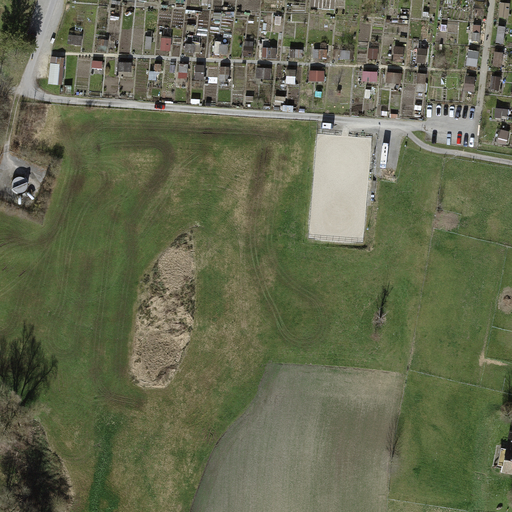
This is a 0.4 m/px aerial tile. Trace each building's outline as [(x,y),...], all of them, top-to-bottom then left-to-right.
[(485,2),(476,2),(475,10),(474,16),(484,17),(485,2)] [(510,4),(500,3),(499,17),(508,18),(509,18),(510,10),(510,4)] [(481,26),(473,26),(473,30),(472,42),(480,42),(481,26)] [(506,27),(499,26),(496,44),(504,45),(506,27)] [(153,32),(145,31),(144,37),(146,37),(145,50),(151,50),(152,44),(155,44),(155,36),(153,36),(153,32)] [(76,36),(68,35),(67,45),(81,46),(82,37),(76,36)] [(166,37),(161,37),(160,51),(171,52),(172,38),(166,37)] [(219,42),(215,42),(214,54),(228,55),(228,45),(221,45),(221,42),(219,42)] [(254,42),(246,42),(246,47),(244,47),(243,57),(253,57),(254,42)] [(196,45),(185,44),(185,53),(195,54),(200,54),(201,45),(196,45)] [(405,47),(395,47),(393,58),(393,62),(403,63),(405,47)] [(276,49),(262,49),(262,56),(262,58),(276,58),(276,49)] [(379,50),(369,49),(368,55),(368,59),(378,60),(379,50)] [(419,49),(418,49),(417,63),(426,64),(427,50),(419,49)] [(296,50),(290,50),(289,58),(303,59),(303,50),(296,50)] [(328,50),(313,50),(313,59),(327,59),(328,50)] [(354,52),(340,51),(340,52),(340,60),(354,60),(354,52)] [(479,53),(469,51),(467,66),(477,68),(479,53)] [(504,53),(495,53),(493,67),(502,68),(503,63),(504,53)] [(64,59),(50,57),(48,85),(62,86),(63,81),(64,59)] [(102,62),(92,61),(92,69),(96,69),(102,69),(102,62)] [(132,63),(117,63),(117,72),(132,73),(132,63)] [(161,65),(155,64),(155,68),(151,68),(150,71),(149,71),(149,81),(161,82),(162,72),(161,72),(161,65)] [(188,65),(179,64),(178,74),(178,79),(187,80),(188,65)] [(200,66),(195,65),(195,80),(204,81),(205,66),(200,66)] [(222,67),(220,67),(220,82),(230,82),(230,68),(222,67)] [(272,69),(257,68),(256,79),(271,80),(272,69)] [(296,70),(287,70),(286,79),(286,85),(288,85),(295,85),(296,70)] [(317,71),(310,71),(309,82),(315,82),(325,82),(325,72),(317,71)] [(378,73),(363,72),(362,82),(365,82),(378,83),(378,73)] [(402,74),(387,73),(386,84),(399,85),(399,87),(401,87),(402,74)] [(427,75),(418,74),(416,93),(424,93),(425,93),(427,75)] [(476,78),(466,77),(465,91),(474,92),(476,78)] [(501,78),(492,77),(491,88),(490,90),(499,91),(501,82),(501,78)] [(501,110),(496,109),(495,119),(509,120),(510,111),(501,110)] [(505,131),(502,130),(498,143),(507,145),(510,132),(505,131)] [(12,183),(12,186),(13,188),(15,190),(17,192),(20,192),(22,192),(25,191),(26,189),(28,186),(28,184),(27,181),(26,179),(24,177),(22,176),(19,176),(16,177),(14,178),(13,180),(12,183)] [(511,476),(511,452),(508,452),(507,457),(502,475),(511,476)]
